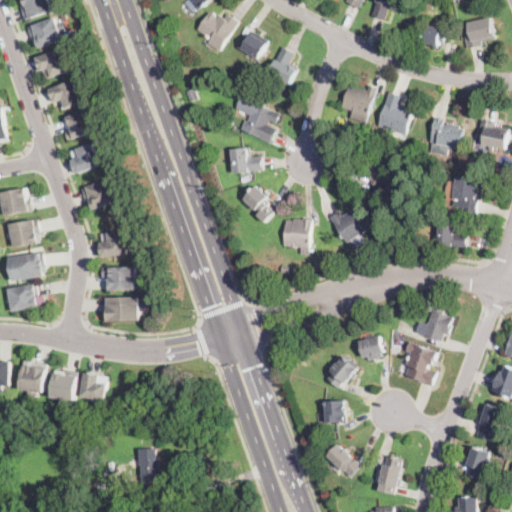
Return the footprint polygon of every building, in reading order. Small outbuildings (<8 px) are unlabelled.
[(48,0),(52,10),(26,20),(21,6),(22,6),(19,0),(48,0)] [(212,0),(201,9),(193,0),(212,0)] [(365,0),(362,6),(361,9),(347,2),(347,0),(365,0)] [(404,0),(403,5),(401,10),(398,9),(398,10),(391,7),(391,6),(386,20),(373,15),(378,0),(404,0)] [(218,18),(221,14),(226,18),(229,13),(241,22),(222,50),(210,42),(212,38),(199,29),(211,11),(217,16),(217,17),(218,18)] [(471,49),(468,49),(465,32),(472,30),(470,22),(493,17),(494,17),(498,36),(496,36),(496,39),(484,41),(485,46),(471,49)] [(63,40),(39,49),(36,41),(34,42),(29,28),(55,18),(63,40)] [(446,42),(446,43),(441,42),(441,46),(425,43),(428,24),(445,28),(444,31),(448,31),(446,42)] [(272,40),(261,59),(244,48),(245,47),(241,45),(247,35),(251,37),(255,30),(272,40)] [(291,64),(301,70),(293,85),(271,73),(276,65),(274,64),(277,59),(278,60),(284,46),(297,53),(291,64)] [(60,47),(69,69),(47,78),(43,69),(41,70),(36,57),(60,47)] [(75,79),(83,101),(67,107),(64,99),(56,101),(51,88),(75,79)] [(370,90),(371,85),(380,88),(371,116),(343,107),(351,84),(370,90)] [(193,103),(187,90),(197,87),(202,100),(193,103)] [(409,134),(408,135),(380,126),(388,102),(387,102),(391,91),(406,96),(402,107),(416,111),(409,134)] [(278,122),(272,119),(269,124),(279,129),(272,143),(243,129),(247,119),(250,120),(252,115),(237,108),(243,95),(282,114),(278,122)] [(0,142),(0,107),(4,107),(10,141),(0,142)] [(93,132),(69,140),(66,132),(68,131),(64,119),(86,111),(93,132)] [(462,147),(462,148),(432,142),(437,117),(447,119),(446,122),(462,125),(461,128),(465,129),(462,147)] [(511,135),(509,149),(508,150),(494,146),(493,150),(489,149),(490,145),(478,142),(483,120),(483,117),(498,121),(497,127),(511,130),(511,135)] [(101,166),(78,174),(70,151),(93,143),(101,166)] [(252,157),(264,156),(266,170),(236,172),(233,149),(251,147),(252,157)] [(404,170),(396,192),(392,190),(393,187),(379,182),(378,186),(371,183),(372,179),(367,177),(374,158),(404,170)] [(478,200),(481,201),(480,214),(464,212),(464,207),(455,206),(456,198),(459,176),(477,178),(477,182),(480,182),(478,200)] [(118,201),(95,209),(92,201),(88,203),(83,188),(110,178),(118,201)] [(277,212),(268,222),(260,214),(264,210),(260,206),(257,210),(246,200),(259,186),(270,196),(267,199),(270,202),(268,204),(277,212)] [(28,194),(29,197),(33,196),(36,210),(7,216),(2,192),(27,187),(28,194)] [(372,225),(348,242),(331,217),(340,211),(343,216),(358,206),(372,225)] [(41,232),(40,232),(42,242),(17,247),(12,223),(38,217),(41,232)] [(315,219),(314,224),(310,254),(302,253),(303,247),(297,246),(297,247),(292,247),(292,246),(285,245),(288,220),(296,221),(296,218),(305,219),(305,218),(315,219)] [(469,245),(469,247),(440,244),(441,220),(457,222),(456,233),(470,234),(469,245)] [(103,256),(102,242),(103,241),(103,232),(126,230),(128,253),(103,256)] [(44,270),(45,276),(15,281),(14,273),(7,274),(6,265),(13,264),(12,257),(44,252),(47,267),(44,268),(44,270)] [(289,273),(282,272),(283,265),(290,266),(289,273)] [(136,278),(136,287),(136,289),(109,289),(108,278),(103,278),(103,267),(136,267),(136,278)] [(38,295),(38,296),(45,295),(47,306),(14,311),(10,289),(36,284),(38,295)] [(140,320),(106,321),(105,297),(140,296),(140,320)] [(453,330),(451,334),(447,332),(444,341),(426,334),(434,313),(428,310),(430,304),(451,312),(450,314),(458,317),(453,330)] [(383,357),(380,358),(370,360),(369,357),(366,358),(362,341),(364,340),(383,335),(387,352),(383,353),(383,357)] [(437,364),(436,365),(433,364),(432,369),(441,372),(436,386),(408,377),(411,366),(409,365),(413,352),(408,351),(411,342),(441,352),(437,364)] [(349,357),(361,368),(359,371),(362,374),(358,379),(354,375),(342,389),(330,379),(334,373),(333,371),(334,369),(333,369),(339,362),(340,364),(347,356),(349,357)] [(50,365),(46,392),(39,391),(38,397),(31,396),(32,390),(23,389),(27,361),(50,365)] [(0,362),(13,362),(13,386),(0,386),(0,362)] [(511,366),(511,397),(492,390),(493,388),(498,373),(501,374),(502,371),(505,372),(507,365),(511,366)] [(80,372),(77,400),(70,399),(69,405),(62,404),(63,398),(54,397),(57,370),(80,372)] [(111,377),(107,400),(84,396),(88,374),(111,377)] [(349,405),(349,410),(350,419),(329,421),(328,406),(322,406),(322,400),(348,398),(349,405)] [(506,410),(506,412),(496,441),(479,435),(485,415),(483,414),(484,410),(487,411),(489,404),(506,410)] [(343,446),(345,448),(346,448),(351,452),(350,453),(355,458),(355,457),(365,466),(353,478),(330,456),(341,444),(343,446)] [(493,453),(490,461),(487,471),(485,471),(482,479),(468,474),(471,464),(467,463),(468,460),(469,457),(471,458),(475,447),(493,453)] [(158,454),(158,459),(160,459),(160,483),(143,483),(142,465),(140,465),(140,450),(140,448),(158,448),(158,454)] [(401,486),(399,486),(397,493),(380,489),(388,455),(405,460),(403,468),(405,469),(401,486)] [(459,511),(459,504),(462,504),(462,497),(481,497),(481,511),(459,511)]
